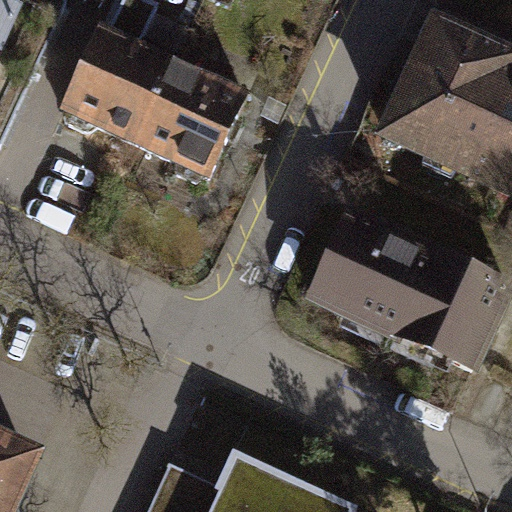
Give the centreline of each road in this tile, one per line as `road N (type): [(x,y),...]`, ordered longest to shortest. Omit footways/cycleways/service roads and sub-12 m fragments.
road 1 (residential): [(216,347),(379,0)]
road 2 (residential): [(216,347),(511,481)]
road 3 (residential): [(0,249),(216,347)]
